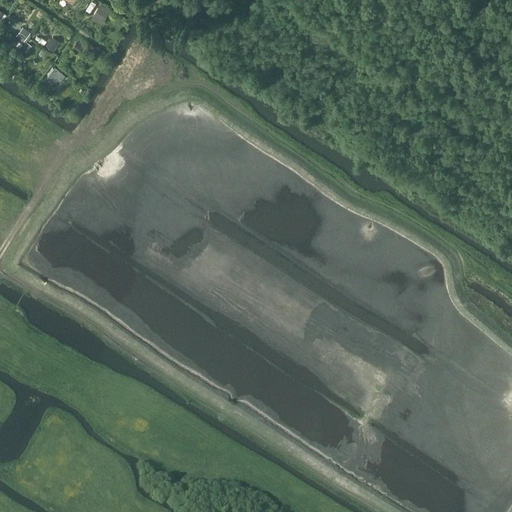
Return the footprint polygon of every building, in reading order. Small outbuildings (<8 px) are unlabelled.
[(92,16),(102,22),(107,14),(97,8),(92,16)] [(22,27),(16,36),(23,41),(30,33),(22,27)] [(46,45),(46,44),(45,45),(46,46),(45,49),(45,48),(47,50),(51,52),(52,51),(53,50),(53,51),(59,42),(53,38),(51,37),(46,45)] [(75,40),(70,48),(78,53),(83,45),(75,40)] [(26,42),(20,52),(27,57),(34,47),(26,42)] [(54,67),(46,77),(52,81),(60,80),(64,75),(54,67)]
